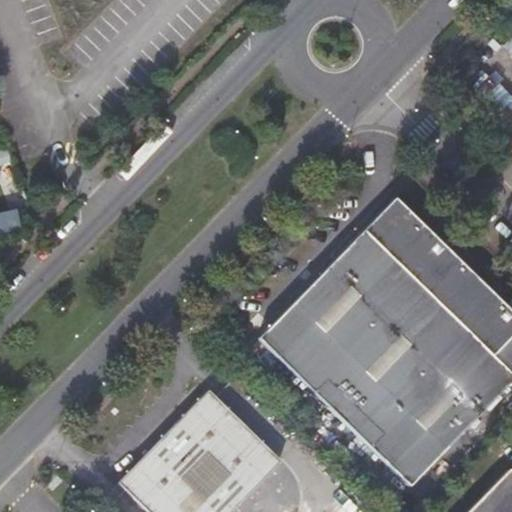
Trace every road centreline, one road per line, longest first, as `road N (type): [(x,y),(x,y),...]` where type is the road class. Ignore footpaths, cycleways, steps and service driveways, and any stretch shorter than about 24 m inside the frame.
road 1 (tertiary): [(0,466),(357,98)]
road 2 (tertiary): [(282,33),(0,321)]
road 3 (unclassified): [(375,80),(511,211)]
